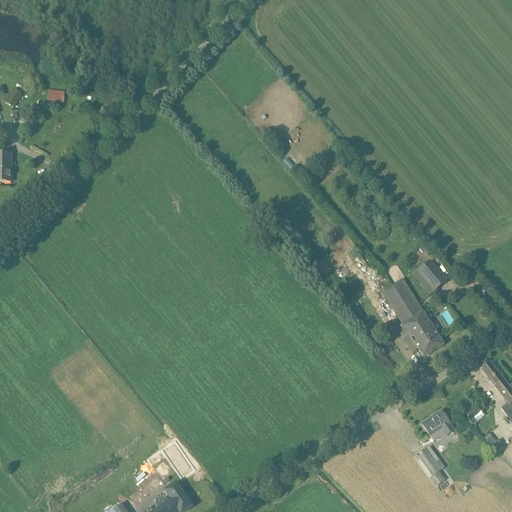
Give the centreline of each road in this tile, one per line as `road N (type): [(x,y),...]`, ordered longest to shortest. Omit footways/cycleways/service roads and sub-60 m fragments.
road 1 (unclassified): [(242,0),(80,171),(0,240)]
road 2 (unclassified): [(225,511),(511,336)]
